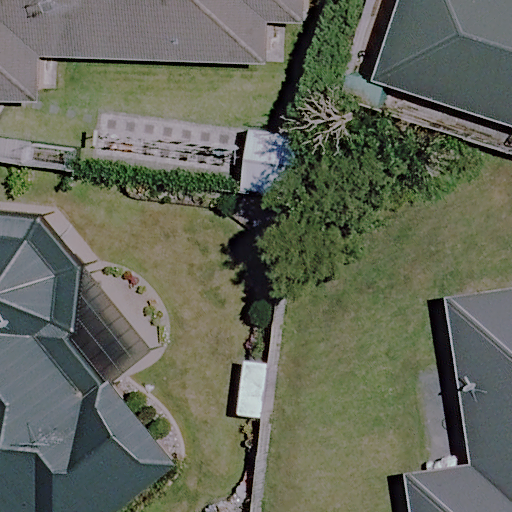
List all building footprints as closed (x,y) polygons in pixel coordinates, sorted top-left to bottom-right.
[(299,28),(299,0),(0,0),(0,94),(58,94),(58,63),(270,65),(270,28),(299,28)] [(511,0),(396,0),(370,75),(511,126),(511,0)] [(306,134),(94,123),(91,189),(303,200),(306,134)] [(62,201),(0,196),(0,511),(120,511),(194,455),(93,325),(103,247),(62,201)] [(511,511),(511,296),(435,306),(455,466),(404,473),(408,511),(511,511)] [(262,511),(201,503),(199,511),(262,511)]
